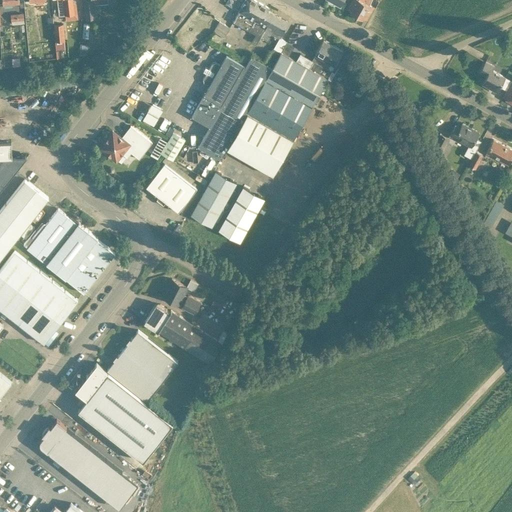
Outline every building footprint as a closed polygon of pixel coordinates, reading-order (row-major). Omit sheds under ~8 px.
[(72,12),(70,0),(57,0),(59,14),(59,16),(72,14),(72,12)] [(86,0),(84,0),(87,19),(95,18),(94,4),(108,3),(107,0),(86,0)] [(244,0),(233,21),(242,26),(255,34),(251,40),(252,40),(247,48),(251,50),(255,45),(254,44),(256,42),(260,36),(261,37),(266,26),(273,13),(268,10),(269,7),(255,0),(244,0)] [(351,0),(348,8),(351,10),(350,11),(356,15),(364,0),(351,0)] [(364,0),(356,15),(362,18),(363,16),(366,18),(371,9),(373,6),(369,4),(370,2),(370,0),(364,0)] [(17,23),(24,23),(24,19),(23,13),(11,15),(11,21),(13,20),(13,24),(17,23)] [(266,26),(261,37),(268,41),(271,34),(279,38),(288,21),(273,13),(266,26)] [(217,45),(222,37),(224,38),(230,27),(219,21),(213,31),(209,40),(217,45)] [(63,23),(54,24),(55,41),(56,50),(63,49),(65,49),(64,40),(63,23)] [(511,56),(511,39),(510,36),(502,43),(511,56)] [(307,115),(331,71),(326,68),(330,62),(336,65),(338,66),(345,54),(343,53),(341,51),(342,50),(323,39),(315,53),(316,54),(312,60),(314,61),(309,68),(281,52),(247,111),(262,120),(241,156),(272,174),(307,115)] [(80,43),(79,54),(87,53),(88,44),(80,43)] [(197,146),(206,151),(220,159),(226,148),(247,111),(281,52),(273,47),(264,63),(251,55),(245,65),(226,54),(221,64),(215,61),(212,62),(209,68),(206,67),(203,71),(206,73),(203,78),(204,82),(209,85),(192,116),(209,125),(197,146)] [(497,92),(505,77),(492,70),(494,66),(485,61),(479,72),(486,76),(482,83),(497,92)] [(511,80),(503,97),(511,102),(511,80)] [(141,118),(152,124),(160,107),(149,102),(141,118)] [(479,132),(462,122),(460,127),(455,124),(449,135),(469,145),(464,154),(472,158),(476,151),(481,140),(476,138),(479,132)] [(116,160),(122,153),(127,157),(131,151),(140,158),(152,142),(131,125),(130,126),(133,127),(123,139),(113,131),(100,147),(116,160)] [(173,132),(161,153),(166,156),(173,160),(185,139),(173,132)] [(431,149),(441,154),(450,138),(440,133),(431,149)] [(511,149),(493,139),(486,152),(509,164),(511,158),(511,149)] [(0,157),(11,157),(11,142),(0,142),(0,157)] [(472,158),(469,165),(475,168),(482,154),(476,151),(472,158)] [(158,152),(154,158),(161,163),(166,156),(161,153),(158,152)] [(0,190),(22,163),(27,157),(11,157),(0,157),(0,190)] [(179,211),(185,203),(197,187),(165,162),(146,186),(159,196),(156,199),(163,204),(166,201),(179,211)] [(216,169),(191,213),(212,225),(237,181),(216,169)] [(0,209),(0,258),(48,197),(25,178),(0,209)] [(264,197),(243,185),(218,229),(240,241),(264,197)] [(35,228),(23,243),(28,247),(27,247),(46,262),(76,286),(84,292),(115,252),(97,238),(98,237),(79,222),(78,223),(58,208),(39,232),(35,228)] [(0,268),(0,307),(36,336),(44,342),(78,300),(15,250),(0,268)] [(163,296),(177,303),(178,304),(178,303),(182,306),(195,312),(200,302),(183,293),(187,286),(172,278),(167,287),(169,288),(165,296),(163,295),(163,296)] [(216,310),(224,296),(217,292),(209,306),(216,310)] [(221,341),(222,342),(237,312),(233,310),(217,340),(171,309),(170,311),(167,309),(167,308),(160,303),(154,305),(144,321),(158,331),(158,330),(210,363),(221,341)] [(123,349),(162,380),(178,361),(138,329),(123,349)] [(107,369),(115,375),(147,400),(162,380),(123,349),(107,369)] [(75,389),(87,398),(78,409),(143,460),(173,422),(108,371),(97,362),(75,389)] [(0,395),(11,381),(0,372),(0,395)] [(40,440),(40,442),(40,444),(41,445),(42,446),(103,495),(122,471),(57,419),(51,427),(50,426),(49,425),(42,434),(43,434),(44,435),(41,439),(40,440)] [(55,505),(49,511),(83,511),(71,502),(63,511),(62,511),(63,511),(55,505)]
